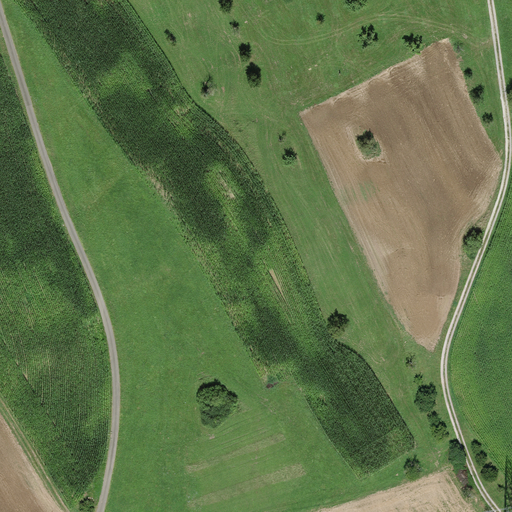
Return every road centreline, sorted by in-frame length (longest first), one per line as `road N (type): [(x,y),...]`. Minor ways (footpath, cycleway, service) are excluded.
road 1 (track): [(494,511),(467,465),(440,369),(505,182),(507,138),(485,0)]
road 2 (track): [(0,10),(111,352),(115,419),(98,511)]
